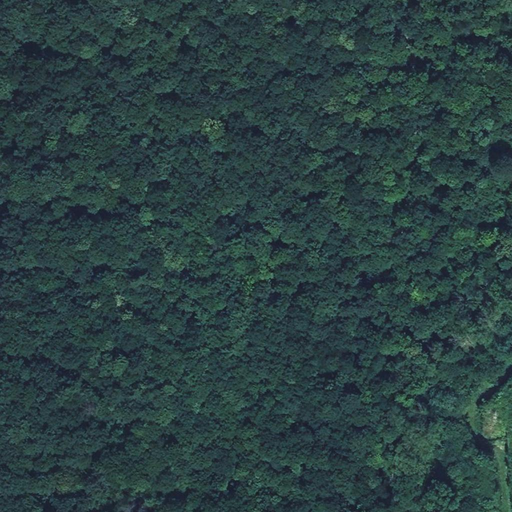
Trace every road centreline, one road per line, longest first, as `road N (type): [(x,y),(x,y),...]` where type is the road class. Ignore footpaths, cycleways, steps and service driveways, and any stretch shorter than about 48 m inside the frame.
road 1 (track): [(399,511),(381,398),(420,130),(418,69),(394,0)]
road 2 (track): [(181,253),(214,246),(343,169),(418,69)]
road 3 (track): [(181,253),(248,511)]
road 4 (track): [(149,511),(186,323),(181,253)]
road 5 (track): [(144,0),(181,253)]
